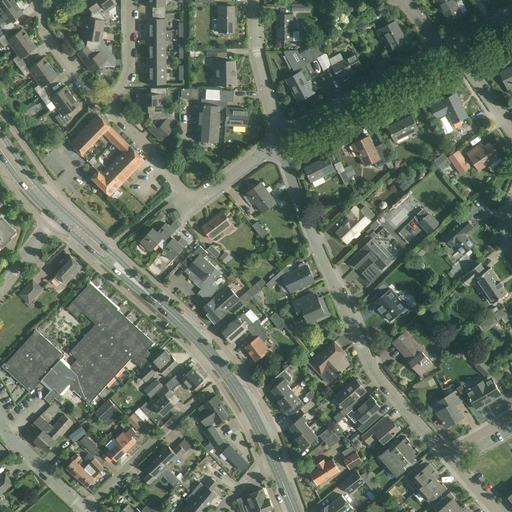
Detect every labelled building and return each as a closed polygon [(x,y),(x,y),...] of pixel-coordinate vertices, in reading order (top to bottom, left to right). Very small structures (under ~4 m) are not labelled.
[(0,0),(0,15),(16,3),(13,0),(0,0)] [(104,21),(106,22),(90,0),(87,0),(84,3),(91,12),(90,18),(84,17),(83,28),(102,31),(104,21)] [(107,11),(115,5),(111,0),(90,0),(106,22),(111,18),(107,11)] [(165,7),(164,0),(148,0),(149,1),(146,1),(146,7),(152,7),(152,13),(165,13),(164,7),(165,7)] [(448,21),(462,14),(454,0),(436,0),(443,11),(442,12),(443,12),(448,21),(447,21),(448,21)] [(0,15),(0,26),(1,28),(0,28),(0,34),(1,36),(7,32),(15,27),(11,21),(23,13),(16,3),(0,15)] [(218,33),(234,33),(234,32),(234,22),(234,21),(234,7),(218,7),(218,33)] [(165,19),(165,13),(152,13),(152,19),(146,19),(146,25),(149,25),(149,30),(165,30),(165,19)] [(300,32),(293,32),(293,14),(277,15),(277,30),(277,40),(277,41),(293,40),(300,41),(300,32)] [(359,31),(361,30),(370,26),(364,15),(353,21),(359,31)] [(388,39),(393,50),(390,51),(391,52),(408,43),(396,21),(376,31),(382,42),(388,39)] [(29,38),(22,28),(11,37),(7,32),(1,36),(0,36),(0,42),(3,48),(9,44),(13,50),(29,38)] [(101,41),(102,31),(83,28),(81,39),(87,40),(86,46),(76,53),(80,58),(103,42),(101,41)] [(165,41),(165,35),(165,30),(149,30),(149,36),(146,36),(146,41),(165,41)] [(25,56),(36,47),(29,38),(13,50),(17,56),(12,59),(18,68),(28,61),(25,56)] [(192,44),(196,48),(200,42),(196,39),(192,44)] [(165,52),(165,47),(165,41),(146,41),(146,46),(149,46),(149,52),(165,52)] [(103,42),(80,58),(90,72),(101,64),(103,66),(115,66),(115,65),(115,60),(115,57),(103,42)] [(317,59),(329,52),(323,42),(311,48),(316,56),(317,59)] [(317,59),(316,56),(311,48),(299,54),(305,65),(317,59)] [(200,49),(189,49),(189,57),(200,57),(200,55),(200,49)] [(226,49),(206,49),(206,55),(206,56),(216,56),(216,61),(216,85),(219,85),(229,85),(229,86),(231,86),(231,85),(235,85),(235,76),(234,76),(234,61),(225,61),(225,56),(226,56),(226,49)] [(165,62),(165,59),(165,52),(149,52),(149,57),(146,57),(146,63),(165,62)] [(340,53),(329,59),(332,65),(332,66),(340,80),(344,81),(349,79),(349,75),(349,74),(363,67),(355,53),(343,59),(340,53)] [(34,78),(50,67),(44,57),(32,66),(28,61),(18,68),(25,76),(30,72),(34,78)] [(165,73),(165,72),(165,62),(146,63),(146,68),(149,68),(149,73),(165,73)] [(511,66),(500,72),(508,89),(511,87),(511,66)] [(46,85),(57,76),(50,67),(34,78),(39,84),(33,88),(40,97),(49,90),(46,85)] [(315,92),(312,94),(300,72),(286,80),(298,102),(315,93),(315,92)] [(146,84),(165,84),(165,73),(149,73),(149,79),(146,79),(146,84)] [(56,107),(72,95),(65,86),(53,95),(49,90),(40,97),(46,105),(51,101),(56,107)] [(168,100),(168,95),(167,95),(167,88),(160,88),(160,94),(140,95),(141,112),(148,112),(148,118),(162,113),(162,112),(162,105),(160,105),(160,101),(168,100)] [(180,95),(180,98),(181,98),(189,99),(190,99),(197,99),(198,89),(190,89),(181,89),(180,95)] [(453,124),(468,117),(468,116),(467,116),(463,107),(456,94),(442,101),(433,106),(439,118),(448,113),(453,124)] [(67,113),(79,105),(72,95),(56,107),(60,113),(55,117),(61,126),(71,119),(67,113)] [(218,126),(218,122),(219,108),(219,102),(219,100),(205,99),(204,105),(200,105),(198,125),(218,126)] [(28,105),(23,109),(24,110),(27,115),(32,110),(28,105)] [(246,126),(247,110),(226,108),(219,108),(218,122),(225,123),(225,125),(246,126)] [(167,119),(168,118),(162,113),(148,118),(153,123),(147,128),(160,141),(174,127),(167,119)] [(92,121),(104,133),(109,127),(98,115),(92,121)] [(388,126),(395,141),(418,130),(411,115),(398,122),(397,122),(389,127),(388,126)] [(103,133),(104,133),(92,121),(86,127),(98,138),(103,133)] [(217,142),(218,126),(198,125),(197,141),(217,142)] [(92,144),(98,138),(86,127),(81,132),(92,144)] [(104,133),(103,133),(109,140),(116,133),(109,127),(104,133)] [(436,144),(441,142),(434,127),(428,129),(436,144)] [(60,132),(54,138),(59,142),(62,138),(63,137),(64,135),(60,132)] [(86,150),(92,144),(81,132),(75,138),(86,150)] [(369,136),(352,145),(358,157),(361,155),(366,165),(374,161),(377,168),(392,160),(384,143),(383,143),(383,144),(385,146),(376,150),(375,147),(369,136)] [(120,137),(113,143),(123,152),(128,147),(129,146),(120,137)] [(81,155),(86,150),(75,138),(69,144),(81,155)] [(448,158),(438,166),(445,173),(446,175),(449,173),(445,168),(452,162),(461,175),(471,167),(470,165),(474,163),(479,170),(489,163),(490,165),(492,168),(503,161),(501,158),(490,142),(482,148),(480,145),(467,153),(469,157),(465,160),(458,150),(447,158),(448,158)] [(128,147),(123,152),(138,167),(144,161),(129,146),(128,147)] [(123,152),(118,157),(133,172),(138,167),(123,152)] [(448,158),(447,158),(444,153),(434,161),(438,166),(448,158)] [(312,182),(335,171),(328,156),(315,163),(314,162),(314,163),(305,167),(304,167),(312,182)] [(118,157),(112,163),(127,178),(133,172),(118,157)] [(98,160),(92,166),(95,169),(101,163),(98,160)] [(107,168),(122,183),(127,178),(112,163),(107,168)] [(345,170),(349,177),(355,174),(351,165),(344,168),(345,170)] [(90,178),(109,196),(122,183),(107,168),(102,173),(100,171),(98,172),(97,171),(90,178)] [(339,173),(345,184),(350,181),(345,170),(339,173)] [(406,180),(399,186),(405,192),(412,186),(406,180)] [(264,212),(276,202),(261,182),(246,194),(249,192),(264,212)] [(0,247),(1,248),(12,238),(11,238),(10,237),(16,232),(0,214),(0,205),(3,203),(0,200),(0,247)] [(385,210),(387,208),(388,204),(385,202),(382,201),(379,204),(379,207),(381,210),(385,210)] [(347,242),(375,215),(366,205),(361,210),(356,205),(346,216),(350,220),(337,232),(347,242)] [(214,218),(202,227),(212,239),(223,231),(232,224),(223,211),(222,211),(223,212),(215,218),(214,217),(214,218)] [(452,218),(457,222),(463,216),(459,212),(452,218)] [(418,223),(429,234),(440,224),(430,213),(418,223)] [(464,254),(474,245),(465,234),(473,226),(465,218),(444,237),(452,246),(454,244),(464,254)] [(257,221),(252,225),(260,235),(264,231),(257,221)] [(153,228),(141,241),(152,251),(158,244),(164,249),(169,243),(162,237),(170,227),(165,223),(157,232),(153,228)] [(447,224),(440,232),(443,236),(451,229),(447,224)] [(161,251),(172,261),(188,243),(181,237),(178,241),(171,236),(175,232),(170,227),(162,237),(169,243),(164,249),(161,251)] [(382,273),(380,271),(392,258),(393,256),(381,243),(380,244),(373,237),(361,248),(362,249),(350,261),(357,268),(369,256),(375,262),(373,264),(372,263),(362,273),(364,271),(373,280),(371,282),(371,283),(382,273)] [(191,253),(182,263),(193,272),(190,276),(189,277),(202,289),(205,292),(213,284),(221,274),(215,268),(216,268),(204,258),(208,253),(205,251),(200,246),(198,244),(194,248),(196,250),(192,254),(191,253)] [(216,258),(220,253),(212,245),(207,249),(216,258)] [(424,255),(423,254),(419,249),(413,255),(418,260),(424,255)] [(219,258),(226,264),(232,258),(225,251),(219,258)] [(66,284),(82,267),(70,255),(64,261),(63,260),(63,259),(59,263),(59,264),(60,263),(61,264),(54,272),(57,275),(55,277),(61,283),(63,281),(66,284)] [(494,302),(507,294),(498,281),(499,281),(491,269),(486,272),(480,263),(462,278),(467,284),(475,277),(494,302)] [(267,284),(266,285),(270,289),(283,278),(289,292),(314,281),(307,266),(291,274),(287,265),(279,272),(267,283),(267,284)] [(232,273),(227,278),(230,282),(235,277),(232,273)] [(256,283),(246,292),(251,298),(266,284),(267,284),(262,278),(256,283)] [(19,294),(29,303),(43,289),(33,280),(19,294)] [(84,309),(97,294),(94,291),(96,288),(90,283),(76,299),(81,303),(79,305),(84,309)] [(205,292),(202,289),(198,293),(207,301),(218,288),(213,284),(205,292)] [(226,311),(239,300),(240,299),(239,298),(229,286),(215,298),(214,298),(202,308),(207,313),(206,314),(215,324),(228,313),(226,311)] [(391,288),(375,303),(390,322),(401,312),(403,314),(411,307),(401,295),(398,297),(391,288)] [(313,293),(292,302),(298,315),(299,314),(303,312),(307,322),(308,323),(316,319),(316,321),(330,315),(325,304),(322,305),(319,298),(318,297),(316,298),(313,293)] [(94,316),(107,303),(109,300),(103,294),(101,297),(97,294),(84,309),(88,312),(89,311),(94,316)] [(88,312),(84,309),(79,305),(81,303),(76,299),(67,308),(77,318),(83,312),(96,324),(112,338),(107,344),(108,345),(105,349),(103,348),(98,353),(100,355),(96,359),(93,363),(91,362),(86,367),(78,359),(70,368),(61,360),(50,371),(45,367),(44,368),(40,364),(36,360),(37,359),(32,354),(35,351),(25,342),(22,346),(28,351),(24,356),(27,359),(33,364),(34,363),(38,366),(42,370),(40,371),(46,376),(42,380),(52,389),(45,397),(46,397),(46,396),(51,401),(49,403),(50,403),(55,398),(58,401),(63,395),(61,393),(69,385),(75,379),(80,383),(83,380),(88,375),(86,374),(90,370),(93,366),(95,367),(100,362),(105,357),(103,356),(107,351),(111,348),(112,349),(117,343),(133,357),(132,358),(136,362),(138,360),(134,356),(135,354),(130,350),(125,345),(124,346),(120,343),(116,339),(117,338),(112,333),(111,334),(107,330),(108,329),(103,325),(98,319),(96,321),(93,317),(94,316),(89,311),(88,312)] [(103,325),(117,309),(118,308),(112,303),(110,305),(107,303),(94,316),(93,317),(96,321),(98,319),(103,325)] [(420,317),(425,323),(435,314),(430,308),(420,317)] [(494,314),(494,315),(498,321),(509,314),(504,308),(494,314)] [(112,333),(124,320),(121,317),(123,314),(117,309),(103,325),(108,329),(107,330),(111,334),(112,333)] [(238,316),(222,330),(232,342),(247,329),(252,334),(261,325),(262,325),(269,319),(267,317),(260,323),(257,320),(259,319),(251,309),(245,314),(244,312),(238,317),(238,316)] [(270,318),(280,330),(287,325),(276,312),(270,318)] [(485,321),(489,327),(498,321),(494,315),(485,321)] [(120,343),(133,328),(130,325),(132,323),(126,317),(124,320),(112,333),(117,338),(116,339),(120,343)] [(90,336),(103,348),(105,349),(108,345),(107,344),(112,338),(96,324),(90,330),(93,333),(90,336)] [(256,339),(246,347),(256,360),(269,350),(263,342),(260,337),(265,333),(267,332),(262,325),(261,325),(252,334),(256,339)] [(130,350),(145,334),(139,329),(136,331),(133,328),(120,343),(124,346),(125,345),(130,350)] [(422,376),(421,374),(432,364),(420,350),(421,349),(406,331),(393,342),(410,362),(422,376)] [(40,333),(38,336),(35,332),(25,342),(35,351),(46,338),(40,333)] [(103,348),(90,336),(88,333),(82,340),(84,342),(82,345),(96,359),(100,355),(98,353),(103,348)] [(152,345),(151,345),(148,342),(151,340),(145,334),(130,350),(135,354),(134,356),(138,360),(136,362),(139,366),(141,367),(142,368),(145,365),(152,357),(151,357),(150,353),(147,350),(152,345)] [(40,364),(53,349),(50,346),(52,344),(46,338),(35,351),(32,354),(37,359),(36,360),(40,364)] [(341,355),(344,352),(335,341),(320,355),(322,356),(316,361),(326,371),(322,375),(329,383),(333,379),(350,363),(341,355)] [(111,348),(107,351),(122,365),(124,362),(127,364),(132,358),(133,357),(117,343),(112,349),(111,348)] [(93,363),(96,359),(82,345),(79,348),(76,346),(71,352),(78,359),(86,367),(91,362),(93,363)] [(13,375),(27,359),(24,356),(28,351),(22,346),(6,364),(9,367),(7,369),(13,375)] [(296,349),(299,355),(304,353),(302,346),(296,349)] [(50,371),(61,360),(65,355),(59,350),(56,352),(53,349),(40,364),(44,368),(45,367),(50,371)] [(105,357),(100,362),(115,376),(121,370),(119,368),(122,365),(107,351),(103,356),(105,357)] [(165,375),(178,363),(172,356),(171,357),(165,351),(140,374),(146,381),(159,369),(165,375)] [(304,357),(299,363),(302,366),(308,361),(304,357)] [(24,381),(38,366),(34,363),(33,364),(27,359),(13,375),(19,380),(21,378),(24,381)] [(481,359),(475,366),(485,376),(491,370),(481,359)] [(93,366),(90,370),(105,383),(107,380),(110,382),(115,376),(100,362),(95,367),(93,366)] [(31,392),(42,380),(46,376),(40,371),(42,370),(38,366),(24,381),(27,384),(25,386),(31,392)] [(192,391),(204,380),(193,368),(188,373),(183,368),(165,384),(166,385),(172,391),(183,381),(192,391)] [(287,384),(289,383),(291,381),(292,377),(285,369),(271,381),(276,386),(272,390),(276,395),(274,397),(278,401),(292,390),(287,384)] [(88,375),(83,380),(98,394),(104,388),(102,386),(105,383),(90,370),(86,374),(88,375)] [(472,389),(467,392),(477,409),(501,395),(491,378),(486,381),(484,378),(470,386),(472,389)] [(75,379),(69,385),(87,402),(90,399),(92,401),(98,394),(83,380),(80,383),(75,379)] [(157,379),(144,390),(151,397),(164,386),(157,379)] [(351,403),(365,390),(361,385),(362,382),(359,379),(356,379),(355,379),(336,395),(345,407),(340,411),(344,416),(355,407),(351,403)] [(161,397),(154,405),(164,415),(175,405),(169,398),(174,393),(172,391),(166,385),(158,394),(161,397)] [(462,385),(457,388),(461,395),(466,392),(462,385)] [(291,407),(295,412),(300,409),(304,405),(292,390),(278,401),(283,406),(281,408),(285,413),(291,407)] [(446,427),(463,417),(456,406),(462,402),(456,390),(437,401),(442,410),(437,413),(446,427)] [(200,411),(197,413),(206,427),(215,421),(217,424),(218,424),(230,415),(217,395),(203,404),(204,404),(198,408),(200,411)] [(352,409),(347,414),(356,424),(362,432),(379,417),(375,412),(377,410),(380,407),(375,401),(375,402),(371,398),(372,398),(371,397),(354,412),(352,409)] [(95,413),(103,422),(118,409),(109,400),(95,413)] [(310,400),(304,405),(300,409),(305,414),(314,406),(310,400)] [(133,414),(143,424),(150,418),(140,407),(133,414)] [(137,430),(143,424),(133,414),(127,419),(137,430)] [(35,440),(48,451),(56,442),(54,441),(60,435),(62,436),(73,423),(64,415),(53,428),(50,425),(35,440)] [(296,439),(310,428),(305,422),(307,420),(303,415),(290,427),(294,432),(292,434),(296,439)] [(38,427),(45,420),(40,416),(33,423),(38,427)] [(383,444),(387,441),(395,434),(395,435),(396,433),(395,432),(399,429),(391,420),(388,423),(383,417),(361,436),(369,445),(377,437),(383,444)] [(212,426),(204,431),(215,448),(223,442),(214,428),(212,426)] [(119,444),(119,443),(127,451),(137,441),(132,437),(136,432),(132,427),(126,433),(124,431),(115,440),(119,444)] [(329,427),(319,436),(324,441),(334,433),(329,427)] [(298,445),(302,450),(318,437),(310,428),(296,439),(300,444),(298,445)] [(361,436),(357,432),(350,438),(353,442),(361,436)] [(86,435),(80,441),(85,447),(91,441),(86,435)] [(388,466),(411,446),(408,443),(410,442),(406,437),(400,442),(400,443),(391,451),(388,448),(379,456),(388,466)] [(116,461),(127,451),(119,443),(119,444),(111,452),(109,450),(103,456),(107,461),(112,456),(116,461)] [(186,452),(180,445),(173,451),(169,447),(158,458),(165,465),(166,465),(171,460),(174,464),(186,452)] [(229,446),(223,453),(243,471),(249,464),(229,446)] [(341,452),(344,457),(355,451),(352,446),(341,452)] [(414,458),(420,453),(416,448),(414,450),(411,446),(388,466),(397,477),(406,469),(404,466),(413,458),(414,458)] [(346,458),(344,460),(349,469),(356,465),(362,461),(356,452),(346,458)] [(83,458),(89,463),(94,458),(88,453),(83,458)] [(77,477),(84,470),(77,463),(81,458),(76,454),(70,460),(72,462),(66,468),(77,477)] [(84,470),(77,477),(87,487),(93,480),(95,482),(101,476),(99,473),(104,468),(95,458),(89,464),(84,470)] [(182,482),(166,465),(165,465),(158,458),(146,468),(151,473),(144,479),(150,486),(152,487),(164,476),(176,489),(182,482)] [(317,483),(318,484),(340,471),(332,459),(326,463),(324,460),(315,465),(317,468),(311,472),(314,477),(313,478),(316,484),(317,483)] [(410,481),(418,490),(437,473),(429,464),(427,466),(423,461),(407,474),(412,479),(410,481)] [(367,483),(361,475),(357,471),(341,483),(350,494),(365,482),(367,483)] [(367,483),(371,480),(366,472),(361,475),(367,483)] [(437,498),(447,489),(443,483),(441,485),(434,477),(438,473),(437,473),(418,490),(426,499),(430,504),(437,498)] [(0,511),(9,505),(1,493),(13,484),(6,475),(0,479),(0,511)] [(212,490),(218,483),(211,478),(200,490),(203,493),(198,499),(207,506),(217,494),(212,490)] [(373,491),(377,488),(371,480),(367,483),(373,491)] [(89,488),(94,493),(98,489),(94,484),(89,488)] [(247,495),(237,499),(242,511),(263,511),(273,508),(270,499),(267,500),(263,489),(247,495)] [(455,511),(464,504),(461,507),(453,499),(455,498),(450,492),(433,507),(437,511),(455,511)] [(198,499),(191,493),(186,499),(189,502),(181,511),(201,511),(207,506),(198,499)] [(319,511),(346,511),(351,508),(341,497),(328,507),(328,506),(319,511)]
